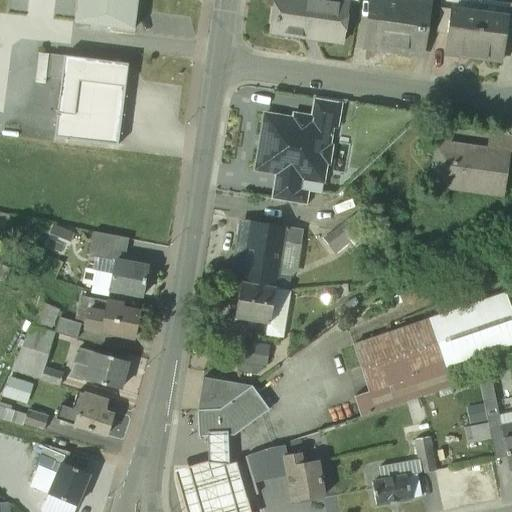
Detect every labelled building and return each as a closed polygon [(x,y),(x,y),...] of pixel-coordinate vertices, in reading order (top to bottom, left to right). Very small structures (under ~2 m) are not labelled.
[(76,0),(74,23),(132,30),(135,0),(76,0)] [(346,2),(328,0),(277,0),(276,15),(274,15),(273,22),(275,22),(274,25),(279,26),(284,34),(301,36),(302,33),(315,34),(314,38),(340,42),(346,2)] [(421,0),(370,0),(364,44),(419,52),(423,23),(418,22),(421,0)] [(449,9),(438,7),(434,31),(446,33),(449,9)] [(477,13),(449,9),(446,33),(443,52),(471,56),(477,13)] [(504,17),(477,13),(471,56),(498,60),(501,42),(504,17)] [(511,17),(504,17),(501,42),(511,43),(511,17)] [(63,56),(49,54),(47,77),(60,79),(63,56)] [(127,64),(63,56),(60,79),(53,138),(116,145),(127,64)] [(339,104),(313,99),(309,119),(308,122),(331,126),(336,127),(339,104)] [(292,119),(263,114),(254,170),(274,173),(301,177),(303,160),(324,164),(324,162),(327,159),(329,150),(327,146),(331,126),(308,122),(309,119),(292,116),(292,119)] [(511,137),(489,134),(487,147),(506,151),(505,154),(511,155),(511,137)] [(486,154),(434,146),(429,177),(457,181),(456,188),(499,194),(505,154),(506,151),(487,147),(486,154)] [(301,177),(274,173),(270,199),(305,205),(307,191),(298,190),(301,177)] [(338,227),(322,239),(332,252),(348,240),(344,236),(359,225),(368,236),(379,228),(362,208),(338,227)] [(283,227),(249,221),(239,282),(272,287),(283,227)] [(70,241),(71,227),(51,225),(49,238),(70,241)] [(126,238),(92,231),(87,256),(113,261),(114,260),(121,262),(126,238)] [(121,262),(114,260),(113,261),(111,274),(94,270),(94,271),(84,269),(81,283),(92,285),(91,286),(108,289),(108,290),(140,296),(146,266),(121,262)] [(272,287),(239,282),(233,317),(266,323),(268,323),(272,287)] [(423,283),(399,293),(406,310),(430,299),(423,283)] [(285,289),(272,287),(268,323),(266,323),(264,335),(281,338),(289,291),(288,290),(288,289),(285,289)] [(511,316),(504,293),(428,319),(444,365),(511,342),(511,316)] [(106,301),(80,296),(73,321),(79,323),(84,325),(89,308),(103,311),(106,301)] [(137,311),(120,308),(121,304),(106,301),(103,311),(89,308),(84,325),(83,328),(132,338),(137,311)] [(42,302),(32,324),(49,331),(57,308),(42,302)] [(73,321),(57,317),(52,332),(75,338),(79,323),(73,321)] [(428,319),(352,345),(368,391),(352,396),(359,416),(450,385),(444,365),(428,319)] [(264,347),(241,343),(239,361),(261,364),(264,347)] [(126,361),(93,352),(92,352),(77,348),(73,362),(88,367),(85,379),(118,389),(119,385),(121,385),(124,375),(122,375),(126,361)] [(88,367),(73,362),(69,375),(85,379),(88,367)] [(42,371),(24,364),(21,373),(59,385),(62,373),(43,367),(42,371)] [(24,403),(31,383),(8,375),(1,394),(24,403)] [(250,385),(202,377),(196,410),(197,436),(206,436),(205,431),(226,431),(226,435),(232,435),(268,409),(250,385)] [(105,400),(76,391),(71,408),(59,404),(55,418),(74,424),(73,425),(104,435),(106,430),(109,431),(112,420),(109,419),(111,414),(102,411),(105,400)] [(25,415),(0,407),(0,418),(21,425),(25,415)] [(47,416),(27,409),(25,415),(21,425),(22,425),(23,423),(43,430),(47,416)] [(499,426),(487,429),(493,458),(505,455),(501,439),(502,438),(499,426)] [(318,431),(308,434),(315,457),(327,454),(324,439),(318,431)] [(226,435),(206,436),(207,461),(173,470),(185,511),(248,511),(234,462),(227,464),(226,435)] [(427,436),(413,438),(420,473),(434,470),(427,436)] [(511,436),(502,438),(501,439),(505,455),(508,469),(511,467),(511,436)] [(333,437),(324,439),(327,454),(329,463),(333,462),(331,454),(337,452),(333,437)] [(69,452),(44,445),(40,455),(54,461),(54,460),(64,464),(69,452)] [(316,460),(298,464),(296,453),(282,456),(281,445),(268,448),(272,469),(284,467),(286,483),(280,486),(282,495),(288,494),(290,500),(322,495),(316,460)] [(268,448),(245,455),(251,477),(272,469),(268,448)] [(64,464),(54,460),(54,461),(49,473),(54,475),(47,493),(76,505),(78,500),(79,500),(82,493),(81,493),(88,475),(64,464)] [(404,462),(377,467),(379,480),(405,475),(406,475),(404,462)] [(406,475),(405,475),(409,498),(418,496),(414,474),(406,475)] [(379,480),(370,482),(374,504),(389,501),(394,500),(409,498),(405,475),(379,480)]
